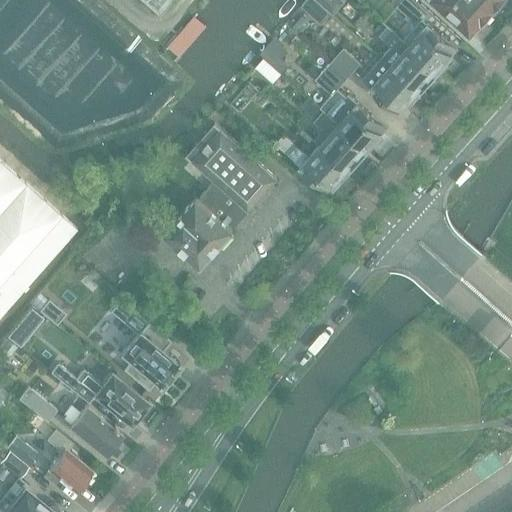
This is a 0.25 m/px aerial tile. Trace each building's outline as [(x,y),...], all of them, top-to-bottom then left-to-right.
[(0,0),(0,94),(1,96),(18,88),(12,73),(64,115),(48,78),(65,92),(68,99),(93,120),(100,112),(114,106),(117,114),(128,101),(134,98),(143,86),(137,71),(48,0),(0,0)] [(143,0),(158,12),(168,0),(143,0)] [(317,0),(306,0),(302,5),(321,23),(331,12),(317,0)] [(343,0),(317,0),(331,12),(333,15),(345,1),(343,0)] [(418,32),(408,43),(438,70),(457,49),(421,17),(425,12),(410,0),(400,0),(396,5),(416,22),(412,27),(418,32)] [(435,0),(470,31),(479,21),(485,22),(491,15),(490,9),(491,7),(483,0),(435,0)] [(303,17),(292,27),(300,34),(310,23),(303,17)] [(408,43),(402,38),(383,21),(375,31),(394,48),(399,52),(389,64),(420,91),(438,70),(408,43)] [(360,61),(343,47),(329,62),(346,77),(360,61)] [(278,54),(271,63),(281,73),(282,73),(289,64),(282,58),(278,54)] [(264,57),(255,66),(273,82),(281,73),(271,63),(264,57)] [(315,78),(332,93),(346,77),(329,62),(315,78)] [(364,81),(400,113),(420,91),(389,64),(379,75),(374,70),(364,81)] [(314,66),(308,73),(314,79),(320,72),(314,66)] [(348,111),(338,122),(368,149),(387,127),(352,96),(343,106),(348,111)] [(301,108),(315,120),(323,110),(309,98),(301,108)] [(324,127),(329,132),(319,143),(349,170),(368,149),(338,122),(333,117),(324,127)] [(247,210),(276,177),(214,122),(185,155),(214,180),(197,198),(195,196),(164,231),(200,263),(231,228),(228,224),(244,206),(247,210)] [(309,154),(304,150),(284,133),(276,143),(295,159),(331,191),(349,170),(319,143),(309,154)] [(0,313),(77,227),(0,159),(0,313)] [(65,312),(48,298),(39,309),(56,323),(65,312)] [(170,339),(133,307),(132,308),(131,309),(132,311),(125,320),(138,331),(121,350),(131,359),(123,368),(148,388),(155,379),(159,383),(159,384),(160,385),(179,362),(178,361),(162,348),(170,339)] [(15,326),(8,335),(20,345),(28,336),(15,326)] [(7,337),(0,345),(0,349),(9,356),(17,346),(7,337)] [(148,400),(140,394),(141,393),(123,378),(122,379),(112,371),(102,383),(83,368),(76,377),(58,362),(51,371),(87,401),(94,393),(131,422),(134,417),(140,417),(147,408),(147,402),(148,400)] [(0,383),(0,402),(9,391),(0,383)] [(47,419),(57,408),(29,386),(20,397),(47,419)] [(106,452),(122,432),(85,402),(79,410),(71,403),(61,415),(106,452)] [(88,473),(91,469),(75,455),(77,453),(70,448),(69,450),(67,448),(71,443),(54,428),(45,439),(60,452),(48,467),(75,490),(82,481),(85,482),(90,475),(88,473)] [(28,462),(36,452),(14,434),(6,444),(28,462)] [(3,446),(0,450),(0,461),(18,476),(27,465),(3,446)] [(19,475),(0,497),(0,507),(6,511),(55,511),(58,508),(56,505),(53,503),(50,502),(46,505),(26,488),(29,484),(19,475)]
